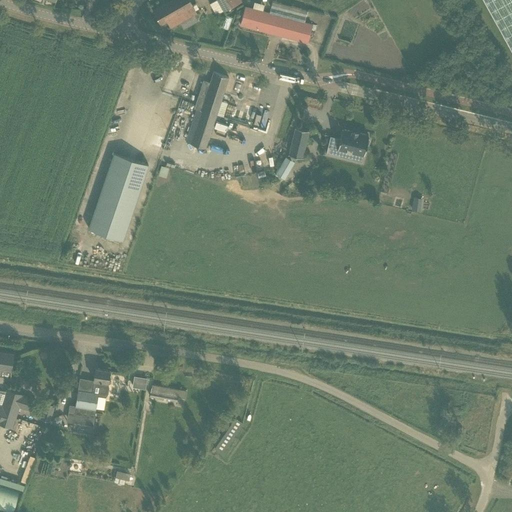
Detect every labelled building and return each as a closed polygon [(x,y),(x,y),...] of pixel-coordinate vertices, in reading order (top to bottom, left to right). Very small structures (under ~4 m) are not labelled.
[(167,21),(170,28),(196,13),(193,6),(189,0),(171,0),(153,11),(161,25),(167,21)] [(217,0),(224,11),(241,2),(240,0),(217,0)] [(511,0),(484,0),(511,49),(511,0)] [(308,42),(310,33),(312,24),(304,22),(307,10),(272,1),(269,13),(245,6),(240,25),(278,34),(278,35),(279,35),(285,36),(285,37),(286,37),(292,38),(292,39),(293,39),(293,38),(300,40),(300,41),(301,41),(301,40),(308,42)] [(205,146),(229,77),(213,72),(210,83),(203,81),(194,108),(197,109),(186,140),(205,146)] [(225,130),(227,124),(215,120),(213,126),(225,130)] [(289,155),(302,158),(309,131),(295,128),(289,155)] [(369,140),(368,138),(368,135),(357,132),(351,130),(351,131),(342,129),(340,138),(330,136),(326,153),(339,156),(344,151),(363,155),(366,145),(368,145),(369,140)] [(88,229),(122,240),(148,164),(114,153),(88,229)] [(275,173),(285,178),(293,160),(284,155),(275,173)] [(414,197),(411,210),(421,212),(424,199),(414,197)] [(0,369),(10,371),(13,355),(0,352),(0,369)] [(92,426),(94,418),(98,395),(105,396),(107,394),(109,387),(107,382),(109,371),(95,368),(91,392),(78,390),(74,415),(73,422),(92,426)] [(134,376),(132,387),(145,389),(147,378),(134,376)] [(149,396),(177,402),(176,406),(183,407),(184,399),(186,390),(179,389),(178,389),(180,381),(155,376),(153,384),(152,384),(151,384),(150,391),(149,396)] [(35,398),(21,394),(6,390),(6,391),(0,390),(0,422),(12,426),(17,407),(31,411),(35,398)] [(45,402),(42,410),(40,418),(49,421),(52,413),(54,405),(45,402)] [(214,447),(223,453),(242,421),(233,416),(214,447)] [(0,476),(0,482),(22,489),(24,484),(0,476)] [(0,510),(6,511),(13,511),(19,491),(0,485),(0,510)]
